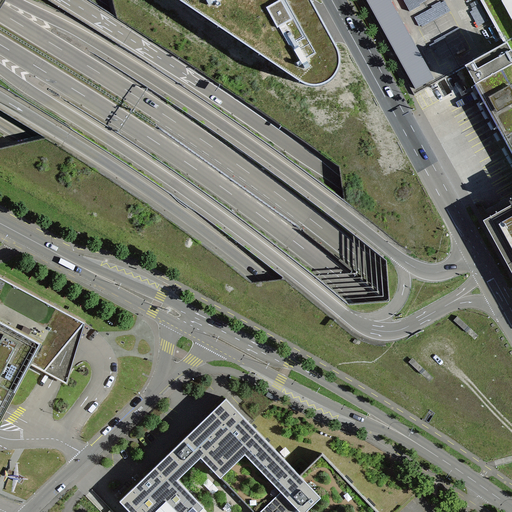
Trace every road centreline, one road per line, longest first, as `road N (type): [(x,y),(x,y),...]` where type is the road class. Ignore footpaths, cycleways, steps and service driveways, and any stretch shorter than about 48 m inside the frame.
road 1 (motorway): [(0,44),(286,237),(410,336),(511,434)]
road 2 (motorway): [(511,395),(294,204),(0,11)]
road 3 (motorway): [(511,332),(341,181),(68,0)]
road 4 (motorway): [(511,326),(480,277),(404,204),(112,0)]
road 5 (motorway): [(404,260),(209,113),(14,0)]
road 6 (motorway): [(0,69),(170,177),(350,318)]
road 7 (motorway): [(0,96),(173,207),(344,350)]
road 8 (motorway): [(0,121),(169,231),(256,299),(344,350)]
road 9 (primary): [(199,323),(418,443),(511,505)]
road 10 (tertiary): [(471,252),(332,0)]
road 11 (residential): [(199,323),(164,381),(30,511)]
road 12 (primary): [(0,221),(199,323)]
road 13 (motorway): [(344,350),(511,477)]
road 14 (motorway): [(350,318),(398,330),(491,283)]
